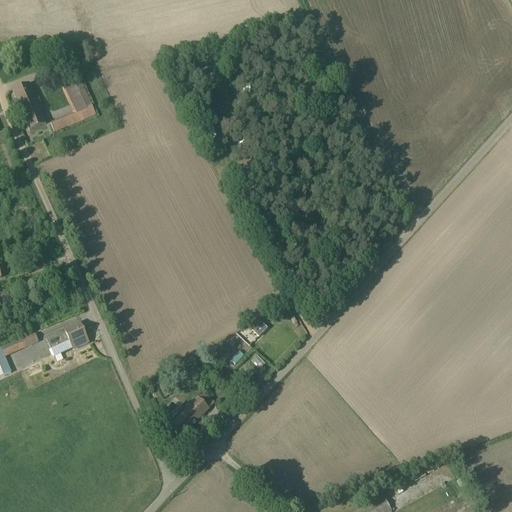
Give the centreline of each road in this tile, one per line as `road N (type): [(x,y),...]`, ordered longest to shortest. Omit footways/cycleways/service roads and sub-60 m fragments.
road 1 (unclassified): [(511,117),(150,511)]
road 2 (track): [(414,226),(295,15)]
